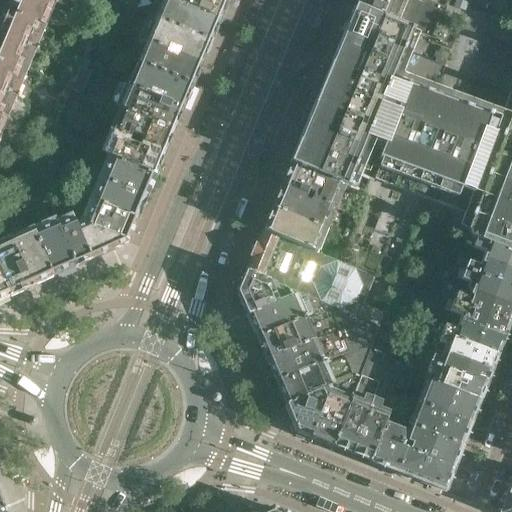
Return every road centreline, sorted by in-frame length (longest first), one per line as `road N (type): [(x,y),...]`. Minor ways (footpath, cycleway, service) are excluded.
road 1 (tertiary): [(186,367),(203,280),(315,0)]
road 2 (tertiary): [(271,0),(123,338)]
